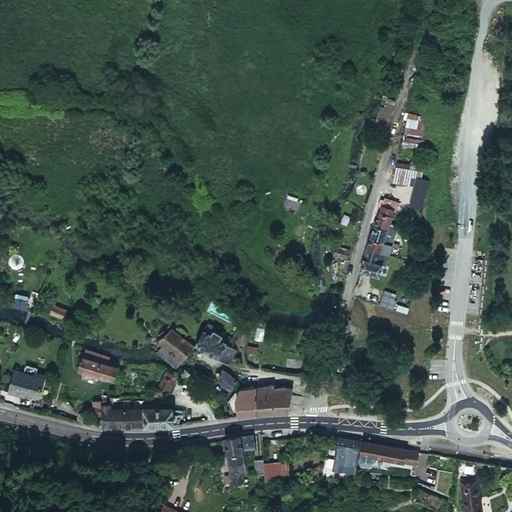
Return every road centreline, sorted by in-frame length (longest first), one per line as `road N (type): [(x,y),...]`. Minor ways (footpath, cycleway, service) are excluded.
road 1 (secondary): [(315,423),(141,439),(78,434),(0,411)]
road 2 (unclassified): [(315,423),(391,142)]
road 3 (track): [(424,0),(391,142)]
